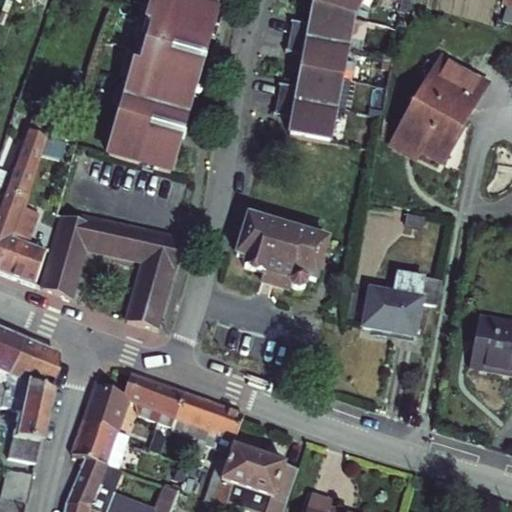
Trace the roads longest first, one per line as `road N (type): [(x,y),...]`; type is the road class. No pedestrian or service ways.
road 1 (residential): [(255,0),(221,197),(174,373)]
road 2 (tertiary): [(174,373),(511,486)]
road 3 (residential): [(43,511),(85,338)]
